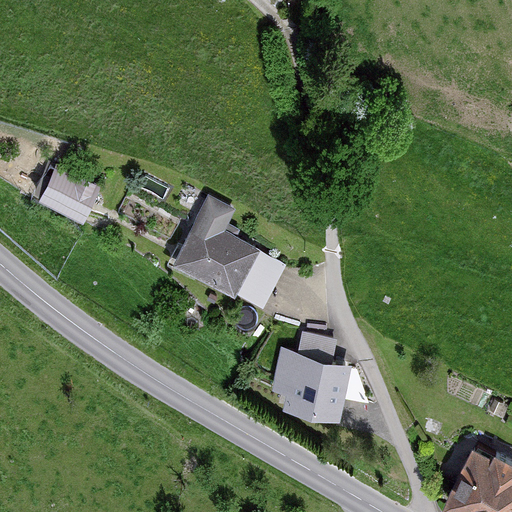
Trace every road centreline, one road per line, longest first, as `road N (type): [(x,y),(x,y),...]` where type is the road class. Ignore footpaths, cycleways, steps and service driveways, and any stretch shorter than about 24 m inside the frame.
road 1 (residential): [(425,511),(423,488),(343,306),(311,73),(284,20),(261,0)]
road 2 (secondary): [(0,265),(81,330),(365,501)]
